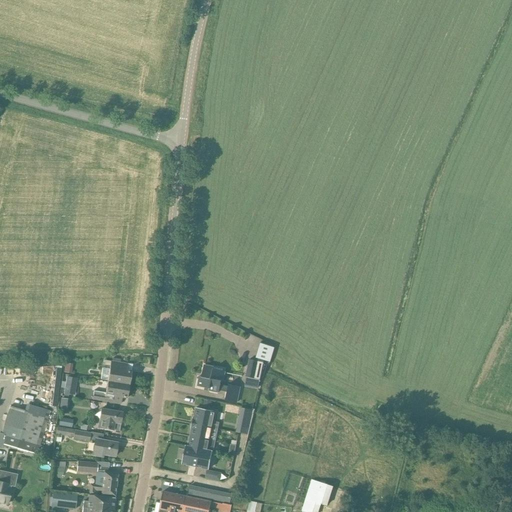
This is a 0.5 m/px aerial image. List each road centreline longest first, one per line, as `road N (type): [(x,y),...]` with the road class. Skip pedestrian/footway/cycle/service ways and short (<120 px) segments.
road 1 (residential): [(137,511),(168,277)]
road 2 (unclassified): [(179,139),(0,90)]
road 3 (unclassified): [(179,139),(211,0)]
road 4 (unclassified): [(168,277),(179,139)]
